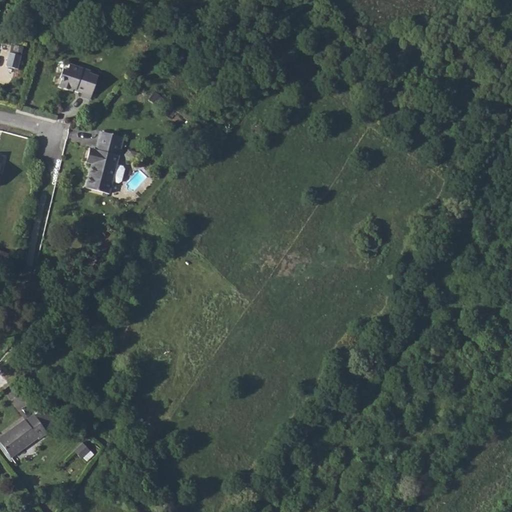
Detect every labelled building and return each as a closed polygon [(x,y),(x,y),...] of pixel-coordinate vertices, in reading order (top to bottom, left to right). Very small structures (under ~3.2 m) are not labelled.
[(17,61),(5,57),(2,72),(13,74),(17,61)] [(57,69),(54,81),(56,82),(54,91),(67,95),(68,92),(77,95),(76,100),(85,102),(92,77),(82,74),(83,70),(65,65),(63,71),(57,69)] [(96,155),(89,153),(85,168),(93,170),(86,193),(111,201),(114,188),(121,190),(124,188),(127,176),(126,173),(119,172),(122,162),(118,162),(123,145),(101,139),(96,155)] [(0,456),(23,440),(25,441),(34,435),(23,420),(14,426),(12,425),(0,434),(0,456)] [(88,460),(92,455),(81,445),(76,450),(88,460)] [(70,459),(62,464),(68,473),(76,468),(70,459)]
